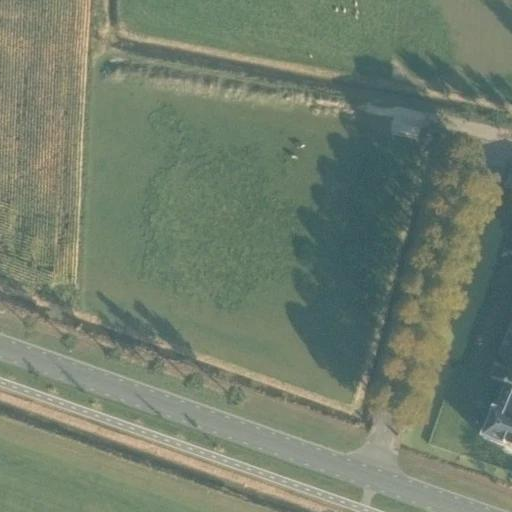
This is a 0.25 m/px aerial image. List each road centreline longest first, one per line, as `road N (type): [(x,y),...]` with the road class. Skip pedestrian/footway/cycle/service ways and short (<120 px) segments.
road 1 (secondary): [(467,511),(0,348)]
road 2 (unknown): [(368,477),(459,180),(475,158),(511,147)]
